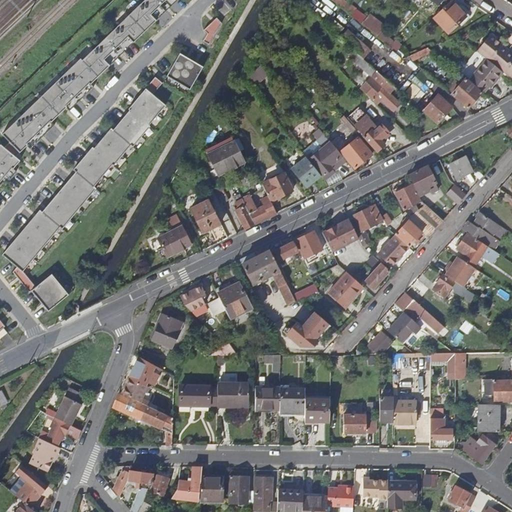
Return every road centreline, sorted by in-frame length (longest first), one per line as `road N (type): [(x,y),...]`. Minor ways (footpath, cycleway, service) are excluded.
road 1 (residential): [(119,307),(511,109)]
road 2 (residential): [(485,483),(436,459),(81,454)]
road 3 (residential): [(81,454),(120,353),(119,307)]
road 4 (residential): [(0,366),(119,307)]
